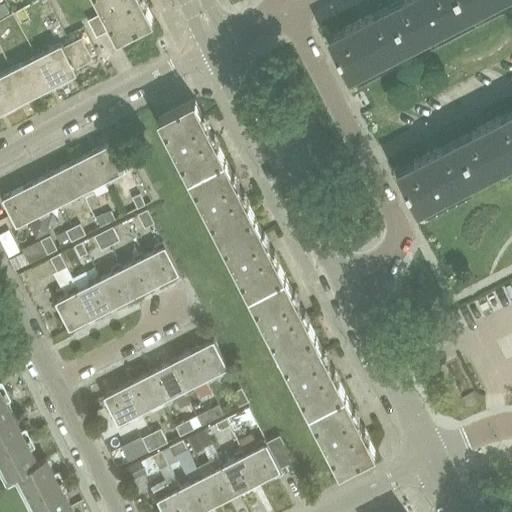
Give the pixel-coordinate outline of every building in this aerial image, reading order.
[(97,34),(113,25),(119,36),(155,18),(145,0),(100,0),(105,9),(89,18),(97,34)] [(461,0),(394,0),(388,3),(409,42),(468,12),(461,0)] [(461,0),(468,12),(491,0),(461,0)] [(0,3),(0,16),(9,11),(4,1),(0,3)] [(349,73),(409,42),(388,3),(329,34),(349,73)] [(62,42),(11,68),(27,97),(39,91),(41,95),(66,82),(64,78),(78,71),(62,42)] [(14,104),(27,97),(11,68),(0,73),(0,115),(16,108),(14,104)] [(190,174),(226,156),(196,98),(160,116),(190,174)] [(511,108),(456,137),(476,176),(511,158),(511,108)] [(417,206),(476,176),(456,137),(397,167),(417,206)] [(113,140),(90,151),(105,179),(107,183),(116,179),(114,174),(127,167),(113,140)] [(92,185),(105,179),(90,151),(68,163),(83,190),(85,194),(94,190),(92,185)] [(190,174),(220,233),(256,215),(226,156),(190,174)] [(70,196),(83,190),(68,163),(46,174),(61,201),(63,205),(72,201),(70,196)] [(49,207),(61,201),(46,174),(24,185),(39,212),(42,216),(51,212),(49,207)] [(39,212),(24,185),(3,196),(19,228),(29,223),(26,219),(39,212)] [(132,195),(138,207),(146,203),(140,192),(132,195)] [(147,207),(138,212),(145,226),(155,221),(147,207)] [(95,216),(100,225),(115,217),(111,208),(95,216)] [(220,233),(251,292),(286,273),(256,215),(220,233)] [(80,222),(74,225),(79,236),(85,233),(80,222)] [(61,244),(79,236),(74,225),(56,234),(61,244)] [(113,225),(104,229),(111,243),(120,238),(113,225)] [(101,248),(111,243),(104,229),(94,234),(101,248)] [(50,233),(21,247),(29,262),(58,247),(50,233)] [(144,253),(158,281),(180,270),(164,239),(154,243),(156,247),(144,253)] [(75,243),(80,255),(87,252),(82,240),(75,243)] [(136,293),(158,281),(144,253),(142,249),(133,254),(135,258),(122,264),(136,293)] [(51,257),(33,266),(40,279),(58,269),(68,264),(60,250),(50,256),(51,257)] [(114,304),(136,293),(122,264),(120,260),(111,265),(113,269),(101,275),(114,304)] [(92,280),(79,287),(92,315),(114,304),(101,275),(99,271),(90,276),(92,280)] [(281,351),(316,332),(286,273),(251,292),(281,351)] [(70,326),(92,315),(79,287),(77,282),(67,287),(70,292),(56,299),(70,326)] [(281,351),(311,410),(347,391),(316,332),(281,351)] [(215,337),(191,349),(207,375),(209,380),(218,375),(216,370),(228,364),(215,337)] [(193,382),(207,375),(191,349),(169,360),(184,386),(187,391),(196,387),(193,382)] [(184,386),(169,360),(147,371),(163,398),(165,402),(174,397),(172,393),(184,386)] [(147,371),(125,382),(141,409),(143,413),(152,409),(150,405),(163,398),(147,371)] [(128,415),(141,409),(125,382),(105,393),(121,425),(130,420),(128,415)] [(0,384),(0,457),(11,478),(19,474),(38,511),(76,511),(48,456),(39,461),(0,384)] [(242,385),(232,390),(239,404),(249,399),(242,385)] [(377,451),(347,391),(311,410),(341,469),(377,451)] [(220,402),(198,413),(203,423),(224,412),(220,402)] [(249,406),(241,410),(247,421),(254,417),(249,406)] [(236,411),(228,415),(234,428),(242,424),(236,411)] [(181,434),(203,423),(198,413),(176,424),(181,434)] [(226,416),(216,421),(220,429),(230,424),(226,416)] [(161,426),(151,431),(159,445),(168,441),(161,426)] [(204,427),(188,436),(196,450),(205,445),(212,442),(204,427)] [(159,445),(151,431),(142,435),(149,450),(159,445)] [(282,466),(293,459),(280,434),(268,440),(266,436),(257,441),(259,445),(246,451),(260,479),(274,471),(277,476),(285,472),(282,466)] [(183,439),(169,446),(174,455),(188,448),(183,439)] [(152,453),(159,467),(169,462),(162,448),(152,453)] [(260,479),(246,451),(244,448),(235,452),(237,456),(225,462),(238,490),(260,479)] [(222,458),(214,463),(216,467),(203,474),(215,501),(238,490),(225,462),(222,458)] [(120,471),(126,482),(148,471),(142,460),(120,471)] [(193,511),(194,511),(215,501),(203,474),(201,469),(191,474),(193,478),(181,485),(193,511)] [(165,511),(193,511),(181,485),(179,481),(170,485),(172,490),(158,497),(165,511)]
